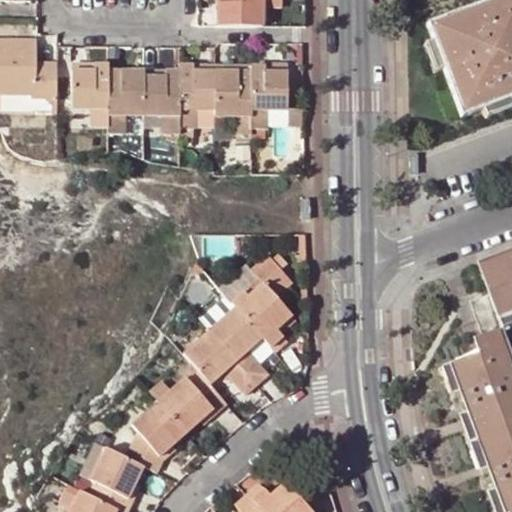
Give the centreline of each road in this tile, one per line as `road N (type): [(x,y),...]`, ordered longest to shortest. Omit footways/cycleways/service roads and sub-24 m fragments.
road 1 (secondary): [(355,50),(339,103),(344,391)]
road 2 (secondary): [(416,511),(378,383),(375,265)]
road 3 (secondary): [(375,265),(371,103),(355,50)]
road 4 (residential): [(344,391),(206,479),(178,511)]
road 5 (residential): [(50,0),(50,16),(65,29),(156,30),(173,22)]
road 6 (residential): [(375,265),(511,217)]
road 7 (secondary): [(344,391),(381,511)]
